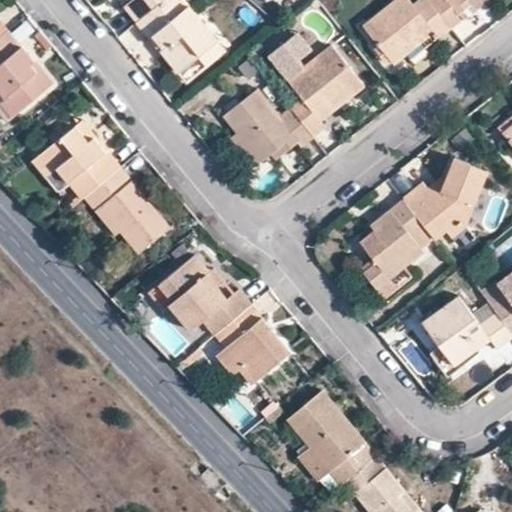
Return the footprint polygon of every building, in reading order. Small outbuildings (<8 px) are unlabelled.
[(124,0),(121,4),(134,20),(137,18),(158,0),(124,0)] [(159,38),(163,44),(157,49),(174,69),(194,53),(213,38),(192,12),(181,0),(158,0),(137,18),(155,41),(159,38)] [(429,0),(416,0),(412,3),(409,0),(389,0),(362,22),(392,61),(404,51),(431,29),(435,35),(449,25),(429,0)] [(429,0),(449,25),(461,16),(458,12),(467,4),(463,0),(429,0)] [(471,0),(467,4),(458,12),(461,16),(480,0),(471,0)] [(137,18),(134,20),(157,49),(163,44),(159,38),(155,41),(137,18)] [(435,35),(431,29),(404,51),(408,57),(435,35)] [(28,66),(32,62),(6,30),(0,35),(0,94),(15,112),(45,86),(28,66)] [(222,49),(213,38),(194,53),(203,65),(222,49)] [(317,118),(312,113),(341,90),(346,96),(362,85),(330,43),(285,78),(299,95),(286,105),(287,106),(310,134),(322,126),(317,118)] [(32,62),(28,66),(45,86),(49,82),(32,62)] [(310,134),(287,106),(275,115),(252,88),(222,111),(237,129),(260,158),(270,150),(285,138),(289,144),(292,148),(310,134)] [(312,113),(317,118),(346,96),(341,90),(312,113)] [(511,117),(498,129),(503,135),(511,127),(511,117)] [(511,127),(503,135),(511,145),(511,127)] [(92,139),(86,143),(73,128),(36,159),(52,176),(57,172),(80,199),(82,197),(120,166),(106,150),(103,152),(92,139)] [(253,163),(260,158),(237,129),(230,134),(253,163)] [(289,144),(285,138),(270,150),(276,155),(289,144)] [(452,171),(444,192),(432,188),(410,206),(437,240),(447,231),(456,223),(463,227),(482,186),(488,172),(457,159),(452,171)] [(138,254),(170,226),(120,166),(82,197),(94,212),(98,208),(119,231),(138,254)] [(444,192),(452,171),(432,188),(444,192)] [(405,201),(410,206),(432,188),(425,185),(405,201)] [(378,265),(391,281),(427,253),(424,250),(437,240),(410,206),(405,201),(381,220),(385,225),(378,231),(361,244),(378,265)] [(114,236),(119,231),(98,208),(94,212),(114,236)] [(373,226),(378,231),(385,225),(381,220),(373,226)] [(447,231),(452,236),(463,227),(456,223),(447,231)] [(235,291),(226,299),(207,275),(211,273),(196,255),(162,284),(175,299),(170,304),(192,329),(204,319),(215,334),(251,303),(239,288),(235,291)] [(378,265),(365,275),(378,291),(391,281),(378,265)] [(511,265),(481,289),(494,306),(511,329),(511,265)] [(226,299),(235,291),(215,269),(211,273),(207,275),(226,299)] [(511,329),(494,306),(478,319),(456,291),(421,319),(439,343),(454,361),(459,358),(475,346),(491,335),(497,343),(511,332),(511,329)] [(233,372),(241,366),(248,367),(259,378),(291,351),(251,303),(215,334),(226,346),(217,353),(233,372)] [(459,358),(454,361),(439,343),(429,351),(447,375),(463,364),(459,358)] [(248,367),(241,366),(254,382),(259,378),(248,367)] [(307,443),(310,446),(329,468),(341,483),(374,454),(320,390),(286,418),(307,443)] [(318,478),(330,492),(338,485),(341,483),(329,468),(310,446),(307,443),(296,453),(299,457),(318,478)] [(349,498),(355,493),(370,511),(411,511),(398,496),(404,491),(374,454),(341,483),(338,485),(349,498)] [(328,494),(324,488),(308,502),(313,507),(328,494)] [(420,511),(404,491),(398,496),(411,511),(420,511)]
